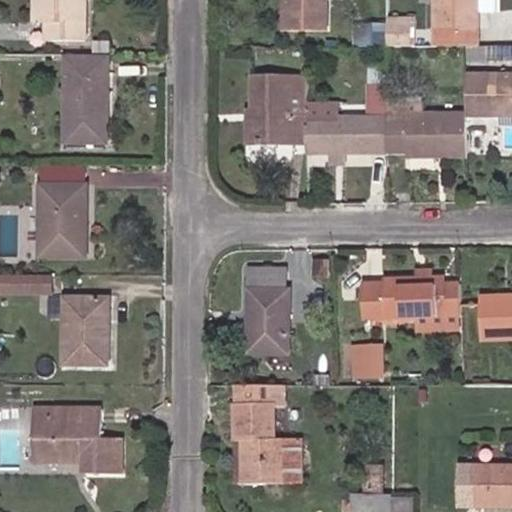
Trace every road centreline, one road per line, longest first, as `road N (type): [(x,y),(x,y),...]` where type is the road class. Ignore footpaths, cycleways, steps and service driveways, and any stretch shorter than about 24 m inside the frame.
road 1 (residential): [(511,227),(190,229)]
road 2 (residential): [(187,511),(190,229)]
road 3 (residential): [(190,229),(189,0)]
